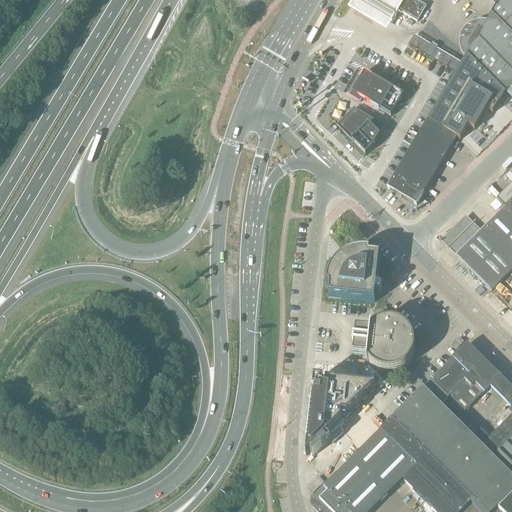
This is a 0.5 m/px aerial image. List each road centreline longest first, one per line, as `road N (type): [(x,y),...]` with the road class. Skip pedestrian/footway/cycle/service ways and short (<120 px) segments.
road 1 (unclassified): [(299,511),(301,358),(317,218),(335,172)]
road 2 (motorway): [(0,309),(37,281),(72,270),(122,273),(152,287),(179,311),(198,347),(202,434)]
road 3 (motorway): [(231,153),(192,231),(168,249),(138,254),(109,245),(81,209),(90,134)]
road 4 (motorway): [(0,245),(147,0)]
road 5 (primary): [(231,153),(216,243),(221,365),(202,434)]
road 6 (primary): [(218,464),(245,386),(251,201)]
road 7 (primary): [(202,434),(163,482),(120,501),(65,501),(0,474)]
road 8 (motorway): [(118,0),(0,197)]
road 9 (motorway): [(0,289),(90,134)]
road 10 (motorway): [(90,134),(166,0)]
road 11 (unclassified): [(410,252),(511,147)]
road 12 (tertiary): [(511,354),(410,252)]
